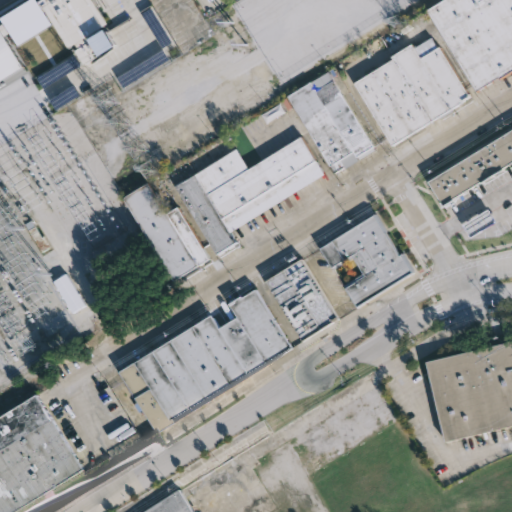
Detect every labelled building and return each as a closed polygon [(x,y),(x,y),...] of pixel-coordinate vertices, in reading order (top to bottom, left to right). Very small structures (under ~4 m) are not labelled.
[(31,0),(2,17),(18,45),(52,25),(37,0),(31,0)] [(97,29),(100,33),(101,32),(111,45),(100,53),(102,57),(96,61),(93,56),(80,65),(70,52),(74,49),(71,45),(64,50),(36,10),(49,1),(48,0),(88,0),(105,23),(97,29)] [(511,71),(478,91),(428,10),(444,0),(511,0),(511,71)] [(0,80),(23,68),(0,26),(0,80)] [(431,37),(438,48),(440,47),(472,96),(395,146),(355,83),(393,59),(391,56),(412,43),(415,47),(431,37)] [(362,161),(339,174),(289,96),(330,70),(379,147),(377,148),(378,150),(361,160),(362,161)] [(511,162),(444,205),(429,182),(511,130),(511,162)] [(317,163),(325,175),(231,233),(237,243),(218,255),(176,186),(236,149),(241,157),(246,154),(254,167),(302,137),(317,163)] [(148,182),(166,212),(178,205),(210,259),(172,281),(123,197),(148,182)] [(497,221),(472,238),(464,226),(489,209),(497,221)] [(397,252),(398,253),(402,251),(413,268),(355,305),(341,283),(360,271),(349,253),(330,265),(319,247),(375,211),(386,230),(384,231),(397,252)] [(318,334),(305,342),(269,283),(305,260),(342,320),(318,334)] [(84,307),(69,274),(55,280),(70,313),(84,307)] [(255,287),(292,347),(155,430),(144,413),(131,420),(122,404),(135,396),(119,371),(212,315),(219,327),(237,316),(229,303),(255,287)] [(511,425),(450,440),(431,360),(511,340),(511,425)] [(15,511),(0,511),(0,418),(41,393),(87,467),(15,511)] [(193,511),(144,511),(180,490),(193,511)]
